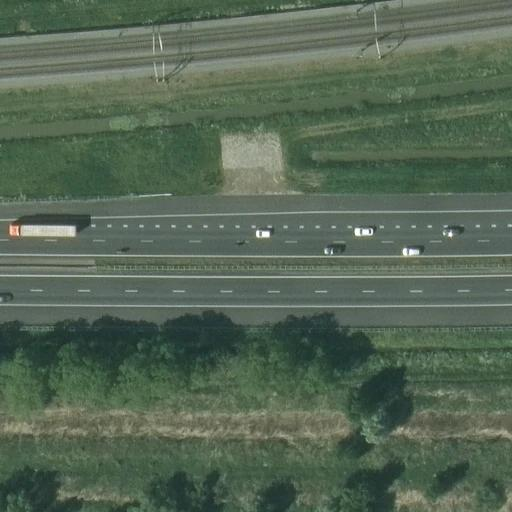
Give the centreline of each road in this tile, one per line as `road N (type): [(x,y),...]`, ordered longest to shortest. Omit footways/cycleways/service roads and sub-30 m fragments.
road 1 (motorway): [(511,242),(0,239)]
road 2 (motorway): [(0,290),(511,290)]
